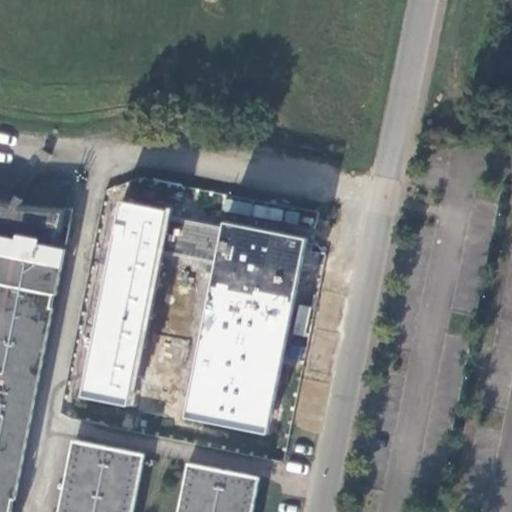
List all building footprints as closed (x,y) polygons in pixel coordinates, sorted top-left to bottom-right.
[(184,185),(180,197),(241,216),(245,204),(184,185)] [(60,247),(68,209),(22,205),(20,208),(12,203),(0,199),(0,253),(63,267),(66,249),(60,247)] [(81,390),(133,405),(164,248),(172,210),(122,199),(81,390)] [(164,248),(215,262),(223,221),(172,210),(164,248)] [(301,237),(223,221),(215,262),(181,419),(265,435),(301,237)] [(0,511),(13,511),(10,511),(54,294),(57,295),(63,267),(0,253),(0,511)] [(62,511),(253,511),(260,477),(188,463),(178,511),(134,511),(146,454),(77,440),(62,511)]
